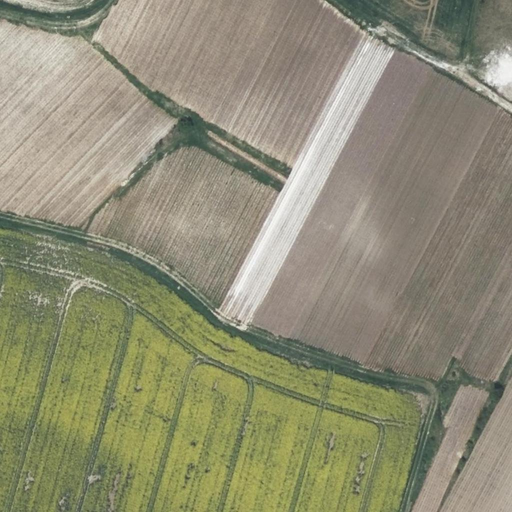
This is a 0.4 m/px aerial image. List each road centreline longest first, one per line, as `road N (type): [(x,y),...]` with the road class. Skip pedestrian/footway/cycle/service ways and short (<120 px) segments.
road 1 (track): [(0,222),(149,263),(221,327),(435,389),(401,511)]
road 2 (track): [(511,109),(373,32),(335,0)]
